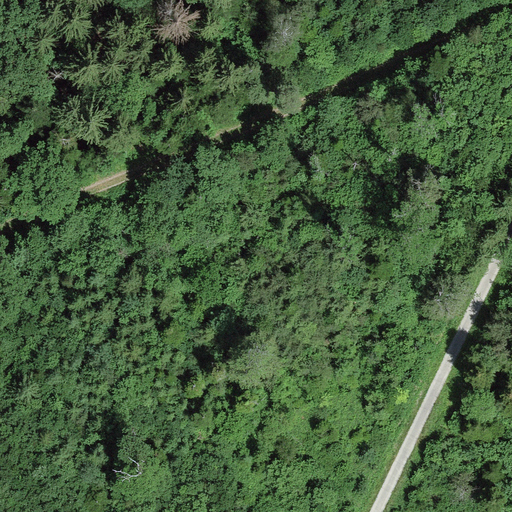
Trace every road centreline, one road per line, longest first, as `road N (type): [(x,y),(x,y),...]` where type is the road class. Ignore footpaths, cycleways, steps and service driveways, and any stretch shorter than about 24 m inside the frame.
road 1 (track): [(511,19),(0,231)]
road 2 (track): [(377,511),(511,233)]
